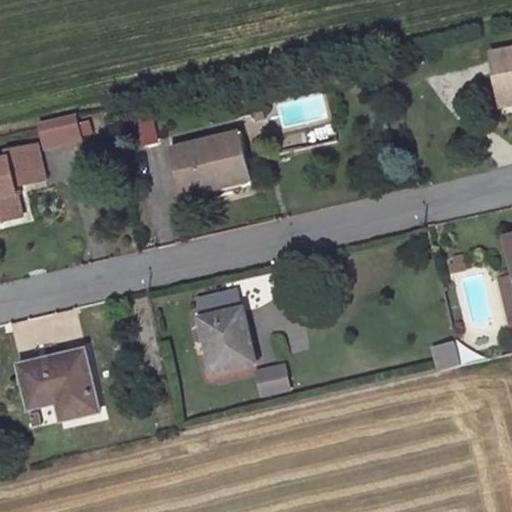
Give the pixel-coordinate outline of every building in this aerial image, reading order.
[(511,51),(493,54),(500,98),(511,96),(511,51)] [(511,96),(500,98),(502,106),(511,103),(511,96)] [(265,112),(254,114),(256,121),(266,119),(265,112)] [(41,124),(45,143),(81,135),(78,124),(77,116),(41,124)] [(90,121),(78,124),(82,136),(94,133),(90,121)] [(242,133),(171,150),(183,198),(232,186),(230,176),(244,173),(239,151),(246,149),(242,133)] [(0,222),(23,217),(16,186),(45,179),(38,145),(7,152),(9,160),(0,161),(0,222)] [(230,176),(232,186),(254,181),(246,149),(239,151),(244,173),(230,176)] [(511,258),(511,277),(500,281),(511,324),(511,236),(507,238),(511,258)] [(465,261),(450,265),(453,274),(467,271),(465,261)] [(247,279),(248,300),(276,298),(275,278),(247,279)] [(215,373),(256,363),(248,328),(244,330),(240,311),(239,306),(237,293),(199,301),(215,373)] [(456,345),(434,350),(439,372),(461,367),(456,345)] [(86,352),(21,367),(30,408),(58,401),(68,399),(73,419),(101,413),(86,352)] [(285,368),(276,371),(276,369),(259,373),(264,395),(290,389),(285,368)] [(58,401),(63,422),(73,419),(68,399),(58,401)]
